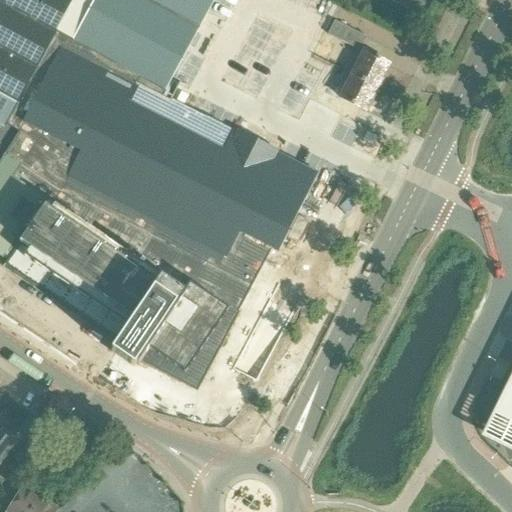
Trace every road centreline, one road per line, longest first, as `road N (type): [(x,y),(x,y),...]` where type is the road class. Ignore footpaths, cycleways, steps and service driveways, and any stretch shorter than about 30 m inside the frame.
road 1 (tertiary): [(276,473),(415,186)]
road 2 (secondary): [(216,480),(0,340)]
road 3 (tertiary): [(415,186),(508,0)]
road 4 (unclassified): [(511,272),(444,411),(445,439)]
